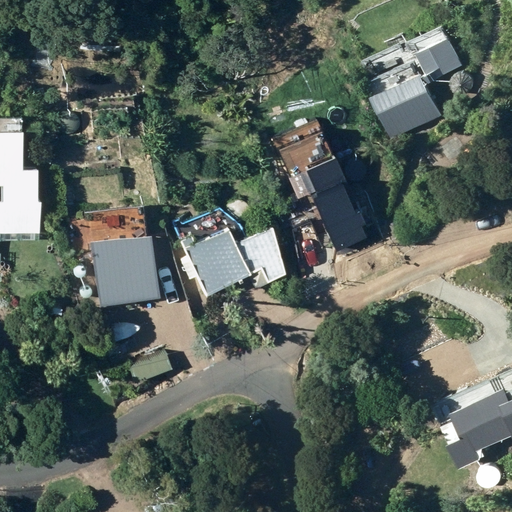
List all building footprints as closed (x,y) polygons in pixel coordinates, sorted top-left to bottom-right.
[(430,74),(374,100),(393,140),(445,115),(429,82),(463,66),(452,41),(421,55),(430,74)] [(10,133),(11,132),(11,126),(6,122),(0,122),(0,203),(1,203),(1,242),(39,242),(39,203),(36,203),(36,172),(21,172),(21,133),(10,133)] [(332,252),(369,234),(337,166),(300,183),(332,252)] [(192,239),(181,244),(205,297),(248,277),(254,290),(284,276),(271,229),(235,246),(228,231),(195,246),(192,239)] [(75,263),(87,261),(85,233),(73,234),(75,263)] [(138,307),(137,300),(156,297),(149,243),(93,250),(100,305),(121,301),(122,310),(138,307)] [(511,396),(509,391),(456,415),(460,421),(447,428),(455,446),(453,447),(463,469),(489,458),(485,451),(511,437),(511,396)]
